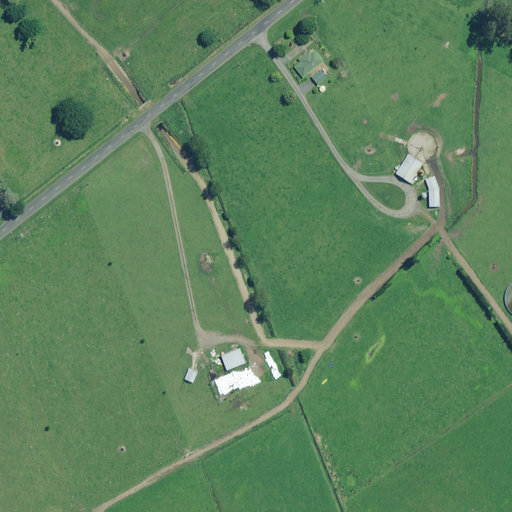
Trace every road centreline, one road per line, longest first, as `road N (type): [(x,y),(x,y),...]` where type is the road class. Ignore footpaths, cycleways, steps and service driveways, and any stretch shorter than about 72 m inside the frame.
road 1 (track): [(438,226),(369,287),(279,409),(97,511)]
road 2 (unclassified): [(0,230),(294,0)]
road 3 (track): [(370,197),(255,29)]
road 4 (track): [(347,170),(408,190),(412,206),(401,213),(370,197)]
road 5 (track): [(438,226),(511,324)]
